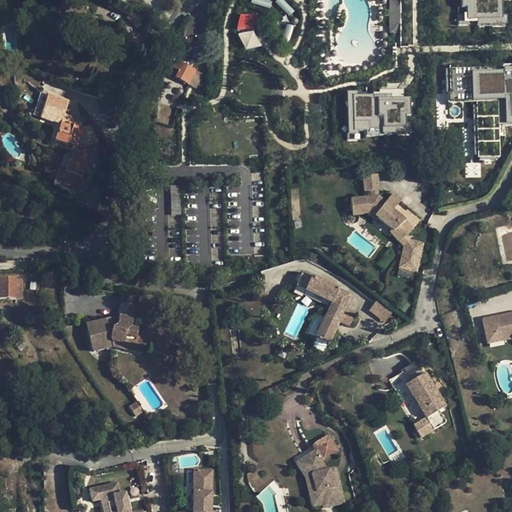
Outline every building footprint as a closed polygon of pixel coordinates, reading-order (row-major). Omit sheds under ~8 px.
[(88,10),(63,0),(56,17),(68,21),(83,28),(81,34),(103,43),(110,27),(85,16),(88,10)] [(401,31),(398,0),(388,0),(391,32),(401,31)] [(505,30),(502,0),(455,0),(457,30),(505,30)] [(132,10),(127,19),(139,29),(144,17),(132,10)] [(238,31),(258,29),(257,13),(237,14),(238,31)] [(83,28),(68,21),(65,27),(81,34),(83,28)] [(260,45),(253,28),(238,34),(245,51),(260,45)] [(175,62),(168,75),(187,85),(195,89),(202,75),(175,62)] [(511,66),(445,69),(445,105),(474,104),(475,160),(499,159),(500,127),(511,126),(511,66)] [(377,91),(340,90),(340,142),(414,134),(410,92),(377,91)] [(33,115),(39,117),(47,93),(41,91),(33,115)] [(69,101),(48,94),(43,109),(57,113),(54,123),(60,125),(55,142),(66,145),(75,147),(70,161),(69,160),(65,171),(59,169),(57,175),(50,173),(49,177),(55,180),(64,183),(62,188),(62,189),(77,194),(83,178),(85,171),(87,172),(92,158),(101,161),(102,151),(101,147),(100,145),(99,143),(95,130),(92,125),(83,129),(70,124),(72,118),(65,115),(69,101)] [(54,123),(57,113),(43,109),(40,118),(54,123)] [(74,121),(72,118),(70,124),(83,129),(79,125),(75,122),(74,121)] [(180,211),(178,185),(171,186),(173,212),(180,211)] [(391,195),(384,205),(392,211),(399,202),(391,195)] [(367,210),(378,219),(393,230),(402,240),(413,230),(405,221),(392,211),(384,205),(374,197),(350,200),(352,211),(367,210)] [(376,221),(378,219),(367,210),(352,211),(352,216),(367,214),(376,221)] [(400,243),(402,240),(393,230),(390,233),(400,243)] [(306,291),(312,277),(303,272),(297,286),(306,291)] [(329,346),(339,323),(340,320),(345,310),(349,301),(350,298),(350,297),(349,295),(347,294),(312,277),(306,291),(333,303),(326,317),(316,340),(329,346)] [(14,280),(0,280),(0,300),(15,300),(15,299),(21,299),(21,280),(14,281),(14,280)] [(387,321),(392,310),(374,302),(369,313),(387,321)] [(121,304),(118,317),(133,319),(135,306),(121,304)] [(345,310),(340,320),(351,325),(356,314),(345,310)] [(326,317),(316,312),(306,335),(316,340),(326,317)] [(511,313),(482,320),(486,335),(501,332),(502,337),(511,334),(511,313)] [(35,317),(34,316),(32,314),(30,314),(28,314),(26,315),(25,316),(24,318),(24,320),(25,322),(26,324),(28,325),(30,325),(32,324),(34,323),(35,321),(35,319),(35,317)] [(106,321),(86,325),(92,351),(92,352),(112,347),(111,342),(123,344),(122,349),(144,354),(145,348),(148,334),(149,332),(138,330),(131,328),(133,319),(118,317),(116,327),(108,329),(106,321)] [(118,317),(106,321),(108,329),(116,327),(118,317)] [(502,337),(501,332),(486,335),(487,344),(503,341),(502,337)] [(162,337),(148,334),(145,348),(158,351),(170,356),(176,342),(162,337)] [(24,340),(16,345),(19,351),(20,350),(27,346),(24,340)] [(446,408),(425,375),(424,375),(417,380),(410,384),(407,386),(427,420),(417,426),(414,427),(421,439),(444,425),(446,423),(445,421),(440,412),(446,408)] [(136,385),(129,390),(137,401),(129,407),(135,416),(144,411),(148,416),(154,412),(136,385)] [(306,458),(302,460),(312,475),(316,492),(319,491),(322,505),(323,508),(334,506),(332,502),(343,499),(338,479),(335,480),(334,476),(330,477),(328,470),(326,471),(321,462),(338,451),(328,436),(313,445),(316,451),(313,453),(306,458)] [(309,448),(302,452),(306,458),(313,453),(309,448)] [(302,460),(296,464),(305,478),(312,475),(302,460)] [(191,511),(209,511),(210,474),(192,474),(191,511)] [(312,475),(305,478),(309,494),(316,492),(312,475)] [(117,484),(97,489),(100,500),(101,500),(106,498),(109,511),(142,511),(141,511),(129,511),(125,493),(120,495),(117,484)] [(100,500),(97,489),(89,491),(92,502),(100,500)] [(313,507),(322,505),(319,491),(316,492),(309,494),(313,507)] [(109,511),(106,498),(101,500),(104,511),(109,511)]
